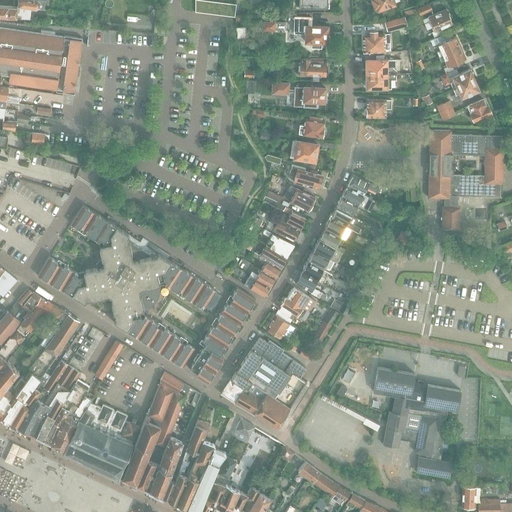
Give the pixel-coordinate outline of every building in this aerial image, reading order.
[(18,0),(17,6),(31,8),(34,8),(44,9),(45,0),(18,0)] [(389,5),(391,5),(391,4),(394,3),(393,0),(371,0),(371,1),(372,5),(374,5),(374,7),(376,6),(377,9),(378,8),(379,10),(384,8),(384,7),(389,5)] [(417,8),(420,15),(433,10),(429,2),(417,8)] [(31,8),(17,6),(0,4),(0,16),(0,17),(30,18),(31,8)] [(413,8),(411,8),(410,7),(404,8),(404,9),(402,10),(403,11),(405,11),(407,16),(415,13),(413,8)] [(446,31),(444,26),(452,23),(446,8),(423,19),(425,23),(427,29),(433,26),(435,30),(433,31),(435,36),(446,31)] [(385,22),(387,30),(407,25),(405,16),(385,22)] [(262,30),(274,30),(274,22),(262,21),(262,30)] [(327,34),(327,25),(303,25),(303,24),(302,24),(302,25),(296,25),(295,32),(305,33),(305,41),(311,41),(311,46),(320,47),(320,42),(327,42),(327,40),(329,39),(329,35),(327,34)] [(245,27),(236,28),(237,38),(246,37),(245,27)] [(0,51),(79,63),(82,40),(64,38),(64,37),(0,28),(0,51)] [(387,34),(377,34),(377,31),(366,31),(367,35),(363,35),(364,51),(388,50),(387,41),(387,34)] [(439,56),(461,47),(456,35),(452,36),(450,31),(439,36),(430,40),(432,45),(437,43),(438,43),(441,50),(437,52),(439,56)] [(446,72),(456,68),(464,65),(462,60),(466,58),(461,47),(439,56),(441,60),(444,59),(447,66),(443,67),(446,72)] [(75,91),(79,63),(0,51),(0,74),(1,75),(9,75),(8,82),(57,89),(75,91)] [(367,73),(395,73),(395,59),(384,59),(384,54),(376,54),(376,59),(366,59),(367,73)] [(325,73),(327,73),(328,70),(327,67),(326,67),(326,63),(323,62),(323,57),(300,56),(300,67),(302,67),(302,74),(312,74),(312,81),(319,81),(319,74),(325,75),(325,73)] [(456,87),(475,78),(470,68),(458,73),(456,68),(446,72),(440,75),(444,85),(453,81),(456,87)] [(395,73),(367,73),(367,87),(391,87),(390,78),(400,78),(400,73),(395,73)] [(475,78),(456,87),(458,92),(452,94),(455,100),(479,89),(475,78)] [(245,93),(254,93),(255,80),(246,79),(245,93)] [(324,94),(325,87),(304,86),(304,87),(294,86),(294,89),(288,89),(288,83),(272,82),(272,93),(288,94),(288,93),(294,93),(294,107),(303,107),(317,108),(317,101),(324,101),(324,100),(326,99),(326,95),(324,94)] [(8,86),(0,85),(0,100),(5,101),(18,103),(19,97),(6,95),(8,86)] [(488,104),(486,105),(483,98),(469,104),(472,111),(470,112),(474,120),(480,117),(482,120),(485,118),(484,116),(491,112),(488,104)] [(391,99),(385,99),(367,99),(367,106),(366,106),(366,108),(364,109),(364,114),(366,114),(366,115),(385,116),(385,107),(389,107),(391,107),(391,99)] [(440,112),(452,107),(449,100),(436,105),(440,112)] [(452,107),(440,112),(442,119),(455,113),(452,107)] [(16,114),(16,121),(28,123),(29,115),(16,114)] [(3,117),(0,116),(0,127),(2,128),(14,130),(16,121),(3,120),(3,117)] [(324,120),(320,120),(321,117),(309,116),(309,118),(305,118),(304,124),(300,124),(298,133),(322,136),(322,135),(324,135),(325,132),(325,128),(323,128),(324,120)] [(459,206),(457,206),(458,194),(500,195),(500,182),(503,182),(503,147),(501,147),(501,134),(451,133),(451,130),(429,129),(428,196),(444,197),(444,206),(442,206),(442,228),(458,228),(459,206)] [(43,144),(44,134),(44,133),(21,130),(21,136),(31,137),(31,143),(43,144)] [(258,137),(270,139),(270,132),(258,131),(258,137)] [(297,140),(293,140),(290,156),(294,157),(314,160),(315,159),(317,158),(318,154),(316,152),(317,143),(297,140)] [(27,150),(28,143),(12,141),(11,148),(27,150)] [(267,153),(264,156),(266,160),(279,163),(280,157),(267,153)] [(316,187),(319,188),(319,187),(321,186),(322,182),(321,181),(322,175),(304,170),(305,168),(292,165),(290,172),(296,174),(294,181),(301,182),(300,183),(307,185),(306,190),(314,194),(316,187)] [(347,184),(364,193),(367,187),(375,192),(378,187),(352,174),(347,184)] [(409,181),(411,201),(419,200),(417,181),(409,181)] [(290,201),(308,210),(309,208),(311,208),(312,205),(311,203),(315,196),(291,184),(288,190),(294,193),(290,201)] [(375,200),(364,193),(347,184),(341,195),(366,209),(369,210),(375,200)] [(274,200),(277,193),(268,189),(265,195),(274,200)] [(365,212),(366,209),(341,195),(335,207),(352,215),(357,206),(361,208),(360,210),(365,212)] [(49,256),(37,275),(70,294),(84,303),(85,301),(86,301),(87,300),(91,299),(91,300),(104,298),(103,297),(107,296),(111,299),(111,302),(110,302),(113,314),(114,314),(115,319),(113,322),(182,365),(183,364),(194,347),(145,315),(143,309),(146,308),(149,307),(151,305),(154,304),(156,301),(157,299),(158,296),(159,293),(160,290),(159,287),(159,284),(165,283),(203,308),(204,306),(211,311),(221,295),(214,291),(215,289),(158,253),(156,256),(152,257),(127,240),(127,237),(129,234),(105,219),(82,204),(70,223),(98,241),(103,265),(101,267),(97,269),(97,268),(84,270),(85,271),(78,273),(49,256)] [(282,220),(286,222),(300,229),(305,218),(292,211),(293,209),(285,205),(283,210),(290,214),(289,216),(286,214),(283,213),(280,218),(282,220)] [(357,218),(352,215),(335,207),(329,217),(351,229),(358,232),(360,228),(353,225),(357,218)] [(286,222),(282,220),(278,217),(272,230),(280,234),(294,241),(300,229),(286,222)] [(345,239),(351,229),(329,217),(324,228),(340,237),(345,239)] [(411,237),(424,238),(424,218),(412,218),(411,237)] [(497,223),(499,229),(508,227),(506,221),(497,223)] [(411,233),(399,226),(393,236),(406,243),(411,233)] [(335,246),(340,237),(324,228),(318,238),(342,252),(343,252),(345,250),(340,247),(339,248),(335,246)] [(372,240),(379,244),(385,232),(378,228),(372,240)] [(290,248),(291,248),(294,243),(273,233),(266,244),(286,256),(286,255),(288,254),(290,251),(290,249),(290,248)] [(242,238),(238,244),(243,247),(247,241),(242,238)] [(336,262),(342,252),(318,238),(312,249),(334,261),(336,262)] [(373,253),(379,244),(372,240),(366,250),(373,253)] [(511,242),(501,247),(503,252),(511,248),(511,242)] [(254,252),(281,268),(286,259),(272,250),(270,254),(264,251),(263,253),(256,249),(254,252)] [(330,269),(334,261),(312,249),(307,260),(323,269),(332,274),(334,271),(330,269)] [(275,277),(281,268),(254,252),(253,255),(263,261),(262,262),(264,263),(261,269),(275,277)] [(322,271),(323,269),(307,260),(301,271),(317,280),(322,282),(324,278),(320,275),(322,271)] [(364,276),(367,270),(361,268),(359,274),(364,276)] [(0,298),(2,296),(17,280),(4,269),(0,274),(0,298)] [(269,286),(275,277),(261,269),(258,274),(252,271),(249,274),(269,286)] [(313,288),(317,280),(301,271),(295,282),(311,291),(311,292),(324,299),(326,295),(313,288)] [(352,285),(360,288),(364,276),(359,274),(356,273),(352,285)] [(269,286),(249,274),(244,284),(264,295),(269,286)] [(286,297),(305,309),(308,310),(311,305),(305,301),(309,296),(293,286),(286,297)] [(22,304),(33,291),(27,287),(19,297),(17,299),(22,304)] [(223,357),(220,355),(255,299),(236,287),(202,340),(201,339),(199,342),(203,345),(189,368),(208,380),(223,357)] [(348,297),(354,300),(358,292),(352,289),(348,297)] [(31,307),(40,297),(33,291),(22,304),(29,310),(31,307)] [(305,309),(286,297),(285,296),(280,304),(281,305),(275,313),(282,317),(285,312),(289,315),(288,316),(294,319),(297,314),(300,316),(305,309)] [(45,313),(52,304),(40,297),(31,307),(41,313),(43,311),(45,313)] [(56,321),(66,310),(52,304),(45,313),(56,321)] [(343,313),(348,316),(351,309),(346,306),(343,313)] [(0,329),(16,312),(10,307),(5,313),(0,319),(0,329)] [(46,347),(57,354),(75,325),(80,318),(68,311),(66,310),(56,321),(40,341),(47,346),(46,347)] [(25,319),(16,312),(0,329),(0,347),(21,323),(25,319)] [(289,336),(295,326),(275,313),(265,327),(280,337),(283,332),(289,336)] [(88,325),(98,330),(102,323),(92,318),(88,325)] [(0,366),(6,360),(26,336),(25,335),(29,330),(21,323),(0,347),(0,366)] [(319,331),(315,337),(321,340),(324,334),(319,331)] [(231,377),(230,378),(244,387),(245,387),(252,391),(255,385),(266,393),(267,392),(271,387),(277,391),(291,371),(299,377),(306,367),(281,351),(283,349),(268,339),(267,341),(259,336),(251,348),(240,365),(231,377)] [(97,375),(102,378),(109,367),(123,343),(115,339),(102,363),(96,374),(97,375)] [(44,371),(57,354),(46,347),(47,346),(40,341),(24,362),(31,369),(24,378),(20,374),(12,383),(18,388),(0,416),(0,417),(11,423),(45,372),(44,371)] [(303,346),(299,353),(311,361),(315,354),(303,346)] [(18,427),(62,359),(61,359),(50,375),(45,372),(11,423),(18,427)] [(54,389),(69,364),(62,359),(18,427),(26,431),(28,432),(54,389)] [(0,379),(11,365),(6,360),(0,366),(0,379)] [(43,439),(75,383),(74,382),(81,372),(69,364),(54,389),(60,394),(35,436),(43,439)] [(0,393),(6,385),(17,370),(11,365),(0,379),(0,393)] [(418,379),(417,383),(414,382),(415,373),(378,366),(373,390),(395,394),(392,410),(389,410),(383,444),(398,446),(400,438),(417,442),(415,451),(419,452),(416,470),(450,477),(452,462),(440,459),(444,437),(442,437),(447,412),(446,412),(447,407),(457,409),(461,390),(427,383),(427,384),(423,384),(424,380),(418,379)] [(164,371),(121,476),(135,482),(176,379),(164,371)] [(242,391),(244,387),(230,378),(220,393),(234,401),(242,391)] [(148,488),(169,435),(185,395),(178,391),(183,383),(176,379),(135,482),(148,488)] [(0,393),(0,416),(18,388),(12,383),(9,388),(6,385),(0,393)] [(79,406),(87,390),(84,388),(83,391),(80,389),(81,386),(75,383),(43,439),(50,443),(73,403),(79,406)] [(336,393),(342,396),(347,388),(341,385),(336,393)] [(28,432),(35,436),(60,394),(54,389),(28,432)] [(63,449),(64,448),(79,418),(89,401),(94,393),(88,390),(87,390),(79,406),(73,403),(50,443),(63,449)] [(247,409),(256,395),(249,390),(247,393),(242,391),(234,401),(247,409)] [(290,408),(267,392),(266,393),(262,399),(253,413),(277,429),(290,408)] [(253,413),(262,399),(256,395),(247,409),(253,413)] [(79,418),(64,448),(63,449),(61,452),(118,478),(119,475),(132,442),(131,442),(132,439),(133,439),(139,425),(128,420),(128,421),(125,420),(128,414),(103,403),(101,406),(89,401),(79,418)] [(379,416),(364,409),(361,415),(376,421),(379,416)] [(246,442),(254,426),(240,417),(240,418),(233,435),(246,442)] [(202,440),(209,422),(197,418),(185,450),(190,452),(197,454),(202,440)] [(172,428),(149,489),(161,494),(185,433),(172,428)] [(214,444),(202,440),(197,454),(188,476),(176,502),(187,508),(213,448),(214,444)] [(279,454),(288,461),(294,452),(285,445),(279,454)] [(198,511),(208,485),(211,479),(215,468),(217,463),(225,453),(213,448),(187,508),(193,511),(198,511)] [(187,460),(190,452),(185,450),(177,475),(175,481),(172,480),(168,478),(161,496),(165,497),(176,502),(188,476),(181,473),(182,471),(184,471),(186,465),(187,466),(189,460),(187,460)] [(357,459),(362,463),(369,454),(363,450),(357,459)] [(320,473),(305,461),(298,470),(313,482),(320,473)] [(333,492),(339,484),(329,478),(321,472),(314,483),(331,494),(333,492)] [(237,511),(238,511),(246,494),(225,484),(211,479),(208,485),(198,511),(237,511)] [(333,492),(331,494),(331,495),(330,496),(339,502),(342,497),(345,499),(350,491),(339,484),(333,492)] [(475,494),(479,494),(480,486),(462,485),(461,506),(475,506),(475,494)] [(239,511),(260,511),(265,505),(269,497),(262,493),(263,493),(258,490),(250,486),(246,494),(238,511),(239,511)] [(361,509),(366,500),(360,497),(355,506),(361,509)] [(511,501),(500,502),(500,498),(488,498),(481,498),(481,503),(478,503),(478,511),(503,511),(505,511),(511,511),(511,501)] [(365,511),(369,511),(374,504),(366,500),(361,509),(365,511)] [(129,511),(148,511),(150,509),(131,503),(128,511),(129,511)]
